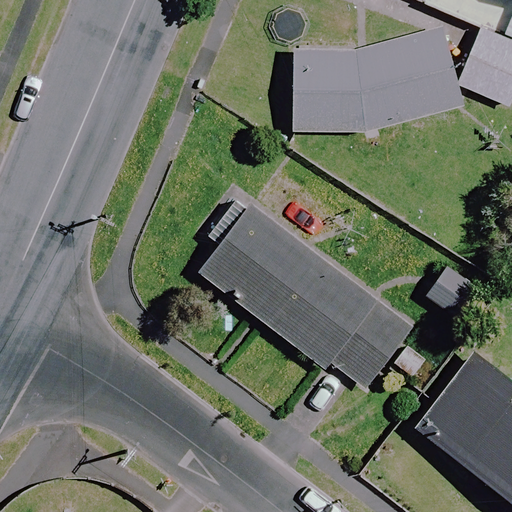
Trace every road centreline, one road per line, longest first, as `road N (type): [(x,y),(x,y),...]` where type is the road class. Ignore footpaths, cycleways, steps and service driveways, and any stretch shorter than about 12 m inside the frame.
road 1 (residential): [(280,511),(141,405),(0,320)]
road 2 (residential): [(0,311),(134,0)]
